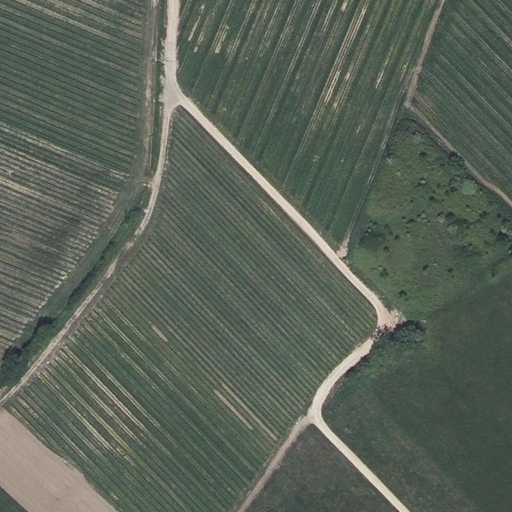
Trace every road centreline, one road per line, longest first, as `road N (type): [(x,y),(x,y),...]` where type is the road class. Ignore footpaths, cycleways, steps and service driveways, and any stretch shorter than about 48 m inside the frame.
road 1 (track): [(406,511),(150,244),(175,0)]
road 2 (track): [(147,231),(25,377),(0,396)]
